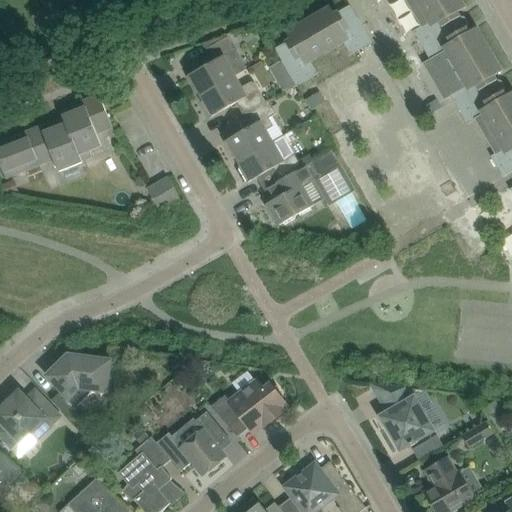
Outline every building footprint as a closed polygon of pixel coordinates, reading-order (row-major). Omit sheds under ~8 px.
[(405,0),(412,10),(429,0),(405,0)] [(458,14),(465,9),(460,0),(429,0),(412,10),(422,27),(413,32),(422,47),(467,21),(465,18),(460,17),(458,14)] [(330,7),(308,20),(327,53),(344,44),(351,56),(371,44),(371,45),(372,44),(357,18),(350,6),(339,12),(334,15),(330,7)] [(311,63),(327,53),(308,20),(286,33),(290,40),(286,43),(293,55),(282,62),(295,85),(297,87),(298,87),(318,75),(311,63)] [(424,65),(434,82),(489,50),(476,28),(469,32),(467,29),(468,24),(467,21),(422,47),(430,61),(424,65)] [(228,38),(206,51),(213,63),(187,78),(196,94),(198,92),(201,97),(236,77),(247,71),(228,38)] [(444,100),(450,97),(459,111),(504,85),(502,82),(497,81),(495,77),(502,73),(489,50),(434,82),(444,100)] [(282,61),(270,68),(284,91),(295,85),(282,61)] [(236,77),(201,97),(203,102),(201,103),(210,119),(212,117),(236,104),(243,116),(265,104),(265,103),(254,84),(250,82),(241,87),(236,77)] [(467,126),(476,121),(486,138),(511,122),(511,92),(506,96),(504,92),(505,88),(504,85),(459,111),(467,126)] [(320,93),(305,101),(311,111),(326,103),(320,93)] [(0,143),(0,163),(6,179),(54,160),(59,172),(82,163),(82,162),(92,158),(90,151),(102,147),(97,135),(113,129),(99,95),(60,111),(66,124),(45,133),(42,127),(0,143)] [(238,162),(273,142),(267,131),(273,127),(269,119),(276,115),(269,102),(269,101),(265,103),(265,104),(243,116),(250,128),(224,143),(233,159),(235,158),(238,162)] [(495,155),(491,157),(503,178),(511,172),(511,122),(486,138),(495,155)] [(273,142),(238,162),(241,167),(239,168),(248,184),(274,169),(281,181),(281,182),(284,179),(303,169),(295,155),(295,156),(284,138),(274,144),(273,142)] [(271,203),(265,207),(274,222),(276,221),(279,226),(283,224),(285,226),(296,219),(295,218),(299,215),(300,217),(311,210),(310,208),(314,206),(325,200),(314,180),(322,176),(314,162),(306,167),(303,169),(284,179),(281,182),(281,181),(267,189),(274,201),(271,203)] [(180,199),(168,178),(147,190),(159,211),(180,199)] [(14,181),(0,186),(0,187),(4,198),(19,192),(14,181)] [(74,424),(85,413),(70,398),(79,388),(106,392),(111,362),(68,356),(68,357),(47,377),(62,391),(52,401),(74,424)] [(254,435),(262,429),(289,409),(282,399),(284,398),(277,386),(274,389),(270,384),(264,389),(257,380),(230,401),(226,396),(211,408),(238,438),(249,429),(254,435)] [(380,417),(381,419),(400,452),(410,446),(411,448),(416,445),(415,443),(435,431),(415,397),(411,399),(405,389),(370,384),(387,413),(380,417)] [(0,430),(0,435),(13,449),(13,450),(29,434),(35,441),(60,417),(35,392),(27,400),(19,393),(0,411),(0,421),(4,426),(0,430)] [(169,433),(157,444),(171,460),(181,472),(192,463),(203,477),(226,457),(219,449),(218,447),(228,439),(207,413),(196,422),(203,430),(181,448),(173,438),(169,433)] [(492,435),(485,423),(463,436),(470,448),(492,435)] [(86,437),(75,448),(81,454),(92,444),(86,437)] [(126,494),(134,500),(144,511),(162,511),(167,507),(171,504),(170,502),(181,490),(171,481),(172,480),(162,468),(171,460),(152,438),(138,449),(142,454),(119,474),(131,488),(126,494)] [(0,483),(1,483),(7,488),(21,474),(0,451),(0,483)] [(435,511),(450,511),(474,498),(459,473),(457,475),(448,459),(426,472),(435,487),(425,494),(435,511)] [(289,484),(285,488),(292,498),(279,508),(282,511),(317,511),(334,499),(341,509),(339,510),(340,511),(361,511),(366,508),(331,462),(320,470),(315,464),(306,471),(300,476),(298,475),(290,481),(289,484)] [(22,475),(16,485),(31,494),(36,490),(22,475)] [(127,511),(97,479),(69,505),(75,511),(127,511)] [(282,511),(279,508),(275,503),(266,511),(260,504),(261,504),(260,503),(249,511),(282,511)]
